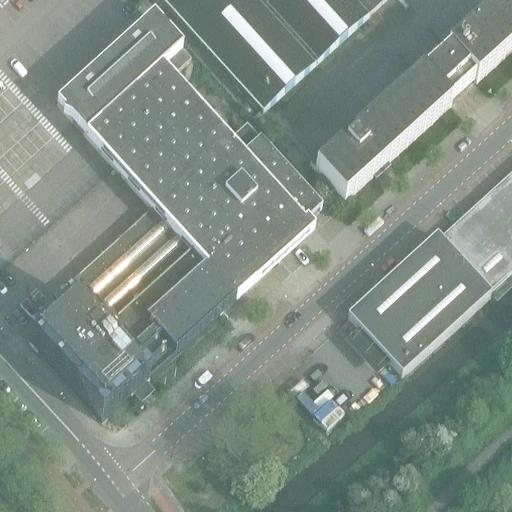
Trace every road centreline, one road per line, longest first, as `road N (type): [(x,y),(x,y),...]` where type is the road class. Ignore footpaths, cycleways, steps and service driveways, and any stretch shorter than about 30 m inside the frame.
road 1 (tertiary): [(113,480),(511,122)]
road 2 (tertiary): [(113,480),(0,355)]
